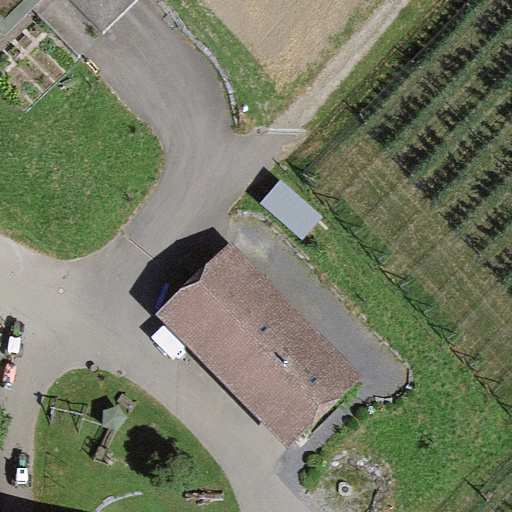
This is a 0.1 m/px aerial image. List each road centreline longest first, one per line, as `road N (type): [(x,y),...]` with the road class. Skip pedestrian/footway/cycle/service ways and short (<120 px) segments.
road 1 (track): [(396,0),(96,328)]
road 2 (track): [(0,269),(96,328),(181,394),(286,511)]
